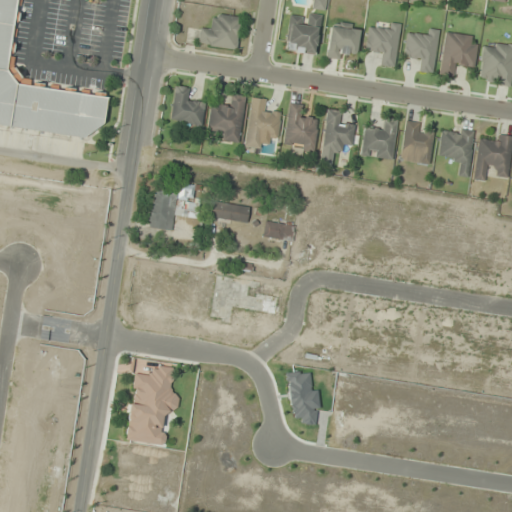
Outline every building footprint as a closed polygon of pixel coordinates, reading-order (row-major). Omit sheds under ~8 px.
[(0,0),(0,126),(89,136),(90,128),(102,129),(106,93),(10,83),(18,0),(0,0)] [(198,27),(196,45),(237,49),(240,16),(211,13),(209,28),(198,27)] [(306,19),(289,17),(284,50),(315,55),(321,15),(307,13),(306,19)] [(399,24),(389,22),(388,30),(367,28),(364,52),(381,55),(380,65),(394,67),(399,24)] [(325,57),(344,59),(345,51),(355,52),(358,26),(329,23),(325,57)] [(402,58),(420,60),(419,71),(433,73),(438,29),(428,29),(428,36),(405,34),(402,58)] [(478,37),(445,31),(437,74),(453,77),(455,66),(473,70),(478,37)] [(511,86),(511,74),(511,44),(492,42),(491,48),(482,47),(478,77),(487,78),(487,83),(511,86)] [(173,86),(168,122),(201,126),(205,101),(188,99),(190,88),(173,86)] [(239,143),(245,96),(230,94),(228,104),(209,102),(205,129),(221,131),(220,140),(239,143)] [(244,146),(264,148),(265,139),(276,140),(280,111),(261,109),(262,99),(250,97),(244,146)] [(317,116),(298,114),(300,104),(287,103),(281,147),(313,151),(317,116)] [(353,124),(342,122),(343,111),(326,109),(321,148),(342,151),(343,144),(351,145),(353,124)] [(397,119),(383,117),(382,127),(363,125),(359,155),(392,159),(397,119)] [(433,133),(419,131),(421,123),(404,121),(399,162),(429,165),(433,133)] [(468,178),(474,131),(441,127),(437,158),(459,161),(457,176),(468,178)] [(511,143),(511,136),(495,134),(493,142),(478,140),(473,180),(485,181),(486,173),(508,176),(511,143)] [(151,190),(148,228),(172,230),(173,216),(197,218),(198,202),(192,202),(194,184),(175,183),(175,192),(151,190)] [(248,207),(212,201),(209,217),(246,223),(248,207)] [(295,225),(264,221),(263,238),(293,241),(295,225)] [(125,441),(161,445),(165,411),(171,411),(176,368),(152,365),(150,375),(133,373),(125,441)] [(327,396),(329,378),(295,374),(292,392),(327,396)]
